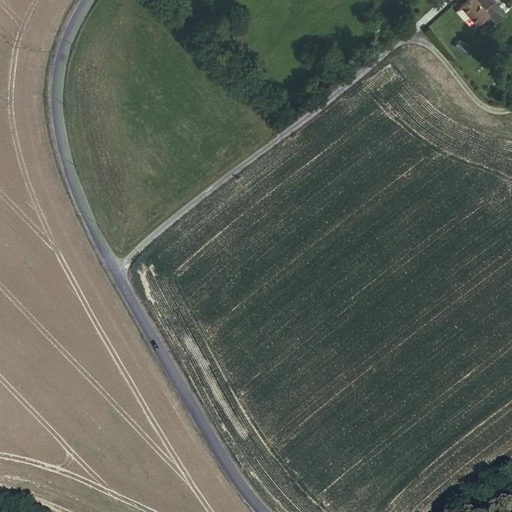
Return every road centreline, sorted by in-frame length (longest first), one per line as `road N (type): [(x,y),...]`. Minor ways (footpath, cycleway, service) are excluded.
road 1 (residential): [(449,0),(114,268)]
road 2 (unclassified): [(263,511),(235,483),(114,268)]
road 3 (unclassified): [(114,268),(77,194),(56,97),(62,54),(89,0)]
